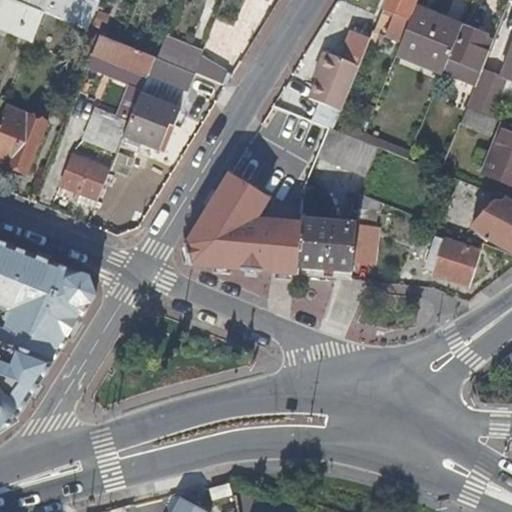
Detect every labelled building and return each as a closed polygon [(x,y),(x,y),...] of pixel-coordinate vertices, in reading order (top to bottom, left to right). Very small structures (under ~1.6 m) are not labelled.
[(5,0),(0,0),(0,31),(27,43),(39,13),(36,12),(5,0)] [(5,0),(36,12),(41,0),(5,0)] [(41,0),(37,12),(39,13),(85,31),(95,5),(82,0),(41,0)] [(382,0),(380,7),(396,14),(386,40),(397,45),(408,18),(406,17),(412,0),(382,0)] [(397,45),(392,56),(440,74),(458,28),(459,24),(413,5),(408,18),(397,45)] [(458,28),(440,74),(472,87),(473,83),(479,69),(489,43),(482,40),(483,38),(458,28)] [(308,100),(338,112),(366,41),(348,34),(337,62),(325,57),(308,100)] [(128,91),(136,94),(144,75),(151,58),(118,45),(94,35),(82,67),(130,86),(128,91)] [(163,37),(154,59),(192,74),(201,52),(163,37)] [(466,109),(490,118),(499,94),(511,99),(511,51),(506,49),(496,76),(479,69),(473,83),(476,85),(466,109)] [(151,58),(144,75),(185,91),(192,74),(154,59),(151,58)] [(126,120),(120,136),(157,151),(167,126),(171,128),(178,111),(136,94),(126,120)] [(2,106),(0,109),(0,164),(22,173),(43,122),(2,106)] [(81,138),(113,152),(120,136),(126,120),(93,107),(81,138)] [(466,109),(463,108),(457,123),(487,135),(493,120),(490,118),(466,109)] [(511,129),(498,124),(478,174),(511,188),(511,129)] [(343,126),(340,134),(358,142),(361,133),(343,126)] [(331,130),(328,129),(316,157),(364,177),(376,149),(358,142),(340,134),(331,130)] [(78,196),(93,202),(106,169),(69,154),(56,186),(78,196)] [(267,200),(228,176),(184,247),(191,267),(295,276),(300,226),(253,222),(267,200)] [(354,224),(354,228),(368,229),(369,200),(357,194),(354,224)] [(90,210),(93,202),(78,196),(75,204),(90,210)] [(511,205),(504,201),(500,204),(492,213),(488,210),(467,231),(480,242),(511,253),(511,205)] [(497,201),(488,210),(492,213),(500,204),(497,201)] [(300,226),(295,276),(349,282),(351,262),(354,228),(354,224),(300,218),(300,226)] [(354,228),(351,262),(375,264),(378,230),(368,229),(354,228)] [(432,270),(444,241),(435,237),(423,267),(432,270)] [(481,255),(444,241),(432,270),(431,274),(468,288),(481,255)] [(90,297),(86,282),(0,246),(0,314),(1,315),(0,316),(0,423),(21,408),(35,386),(90,297)] [(511,349),(497,361),(511,381),(511,349)] [(207,511),(177,499),(172,511),(207,511)]
